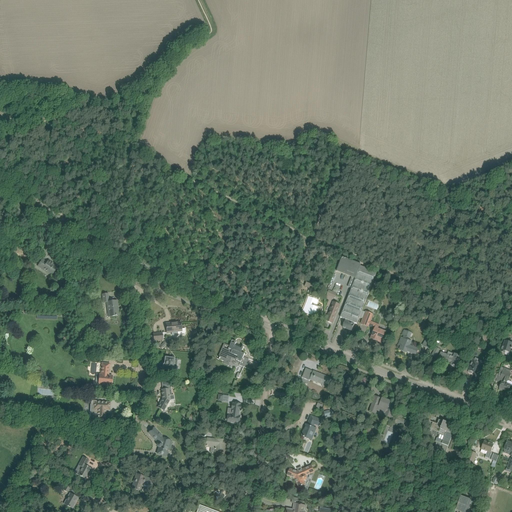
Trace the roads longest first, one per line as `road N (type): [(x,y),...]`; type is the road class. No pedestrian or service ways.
road 1 (track): [(0,132),(45,122),(64,129),(511,326)]
road 2 (secondary): [(511,422),(265,322)]
road 3 (residential): [(89,511),(136,413),(136,269)]
road 4 (residential): [(265,322),(252,488)]
road 5 (secondary): [(136,269),(0,182)]
road 6 (secondary): [(265,322),(136,269)]
